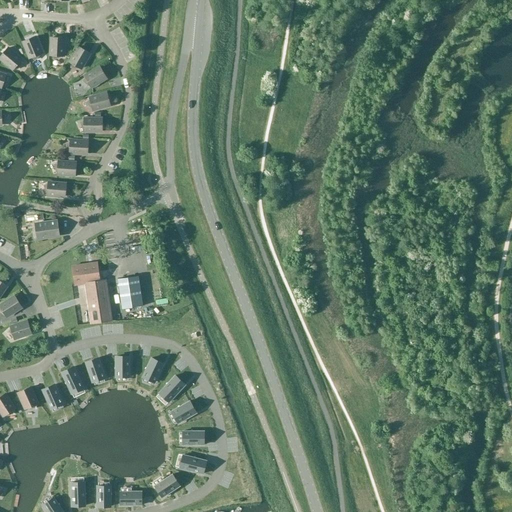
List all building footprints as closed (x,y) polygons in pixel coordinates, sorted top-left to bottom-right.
[(35,37),(23,42),(30,58),(32,58),(35,60),(40,55),(40,54),(42,53),(39,47),(40,46),(38,43),(35,37)] [(64,38),(52,38),(51,56),(53,56),(54,59),(61,57),(61,56),(63,56),(64,49),(65,49),(64,45),(64,38)] [(79,47),(70,63),(72,64),(71,67),(79,68),(81,69),(85,63),(86,63),(87,59),(90,53),(79,47)] [(8,48),(0,57),(0,58),(13,70),(15,68),(18,69),(21,62),(20,62),(22,60),(16,55),(16,54),(13,53),(8,48)] [(66,75),(72,69),(65,63),(60,69),(66,75)] [(107,78),(100,67),(85,76),(86,78),(83,81),(89,86),(90,85),(91,87),(97,84),(99,84),(101,81),(107,78)] [(107,93),(90,98),(90,100),(87,102),(92,108),(93,110),(100,108),(101,109),(104,107),(110,105),(107,93)] [(102,119),(84,119),(84,121),(81,122),(83,129),(84,129),(84,132),(91,131),(92,133),(96,131),(102,131),(102,119)] [(88,141),(70,140),(70,142),(67,144),(69,151),(70,151),(70,153),(77,153),(77,155),(81,154),(87,154),(88,141)] [(76,163),(58,162),(58,164),(55,165),(57,172),(57,174),(65,175),(65,176),(69,175),(75,176),(76,163)] [(66,184),(48,183),(48,184),(44,186),(47,193),(47,195),(54,196),(55,197),(59,196),(65,197),(66,184)] [(38,239),(59,236),(59,233),(61,228),(57,224),(57,221),(36,224),(38,239)] [(90,324),(112,321),(106,279),(100,280),(97,262),(72,266),(75,285),(84,284),(90,324)] [(122,309),(143,306),(138,275),(117,279),(122,309)] [(0,306),(0,308),(0,309),(0,313),(4,317),(5,316),(6,318),(12,314),(13,315),(16,312),(22,308),(15,298),(0,306)] [(11,327),(12,329),(8,332),(13,337),(14,337),(15,339),(21,338),(22,339),(25,336),(32,334),(28,322),(11,327)] [(129,356),(115,357),(115,377),(129,377),(129,356)] [(99,358),(85,363),(92,382),(105,377),(99,358)] [(164,364),(151,358),(142,376),(155,382),(164,364)] [(74,367),(61,373),(71,394),(84,388),(74,367)] [(185,385),(175,375),(159,392),(169,402),(185,385)] [(63,402),(55,384),(42,390),(50,409),(63,402)] [(35,410),(35,405),(36,404),(29,388),(18,393),(20,399),(20,403),(22,403),(25,410),(27,409),(35,410)] [(13,415),(12,411),(14,409),(4,395),(0,396),(0,411),(4,417),(5,415),(6,416),(13,415)] [(196,413),(189,401),(172,411),(178,423),(196,413)] [(203,431),(183,431),(183,445),(203,445),(203,431)] [(206,460),(183,455),(180,468),(203,474),(206,460)] [(179,486),(172,474),(155,486),(162,497),(179,486)] [(85,482),(71,483),(72,506),(85,505),(85,482)] [(111,486),(97,486),(97,506),(111,506),(111,486)] [(141,491),(121,491),(121,505),(141,505),(141,491)] [(63,511),(54,498),(43,505),(47,511),(63,511)]
